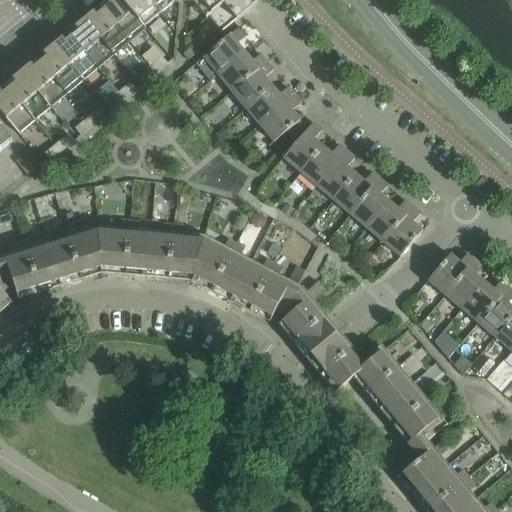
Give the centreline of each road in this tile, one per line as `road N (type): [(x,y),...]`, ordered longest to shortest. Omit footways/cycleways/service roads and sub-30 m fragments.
road 1 (residential): [(0,344),(70,307),(142,301),(213,318),(265,352),(284,378)]
road 2 (residential): [(468,211),(261,12)]
road 3 (unclassified): [(511,144),(431,72),(369,0)]
road 4 (residential): [(333,334),(468,211)]
road 5 (residential): [(284,378),(394,511)]
